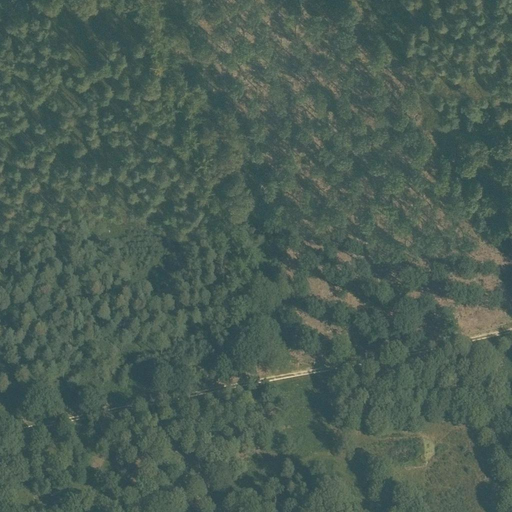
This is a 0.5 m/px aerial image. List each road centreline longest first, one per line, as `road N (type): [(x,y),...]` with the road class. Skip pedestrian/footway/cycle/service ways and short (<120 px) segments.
road 1 (track): [(511,331),(0,439)]
road 2 (track): [(188,0),(199,50),(245,155),(292,379)]
